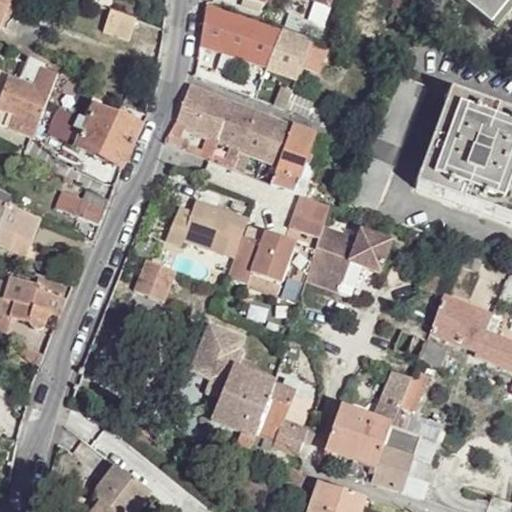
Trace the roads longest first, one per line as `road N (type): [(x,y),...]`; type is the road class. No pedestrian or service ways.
road 1 (tertiary): [(26,511),(55,383),(174,80),(185,0)]
road 2 (residential): [(511,234),(403,193),(444,79),(511,103)]
road 3 (residential): [(435,506),(318,468),(332,375)]
